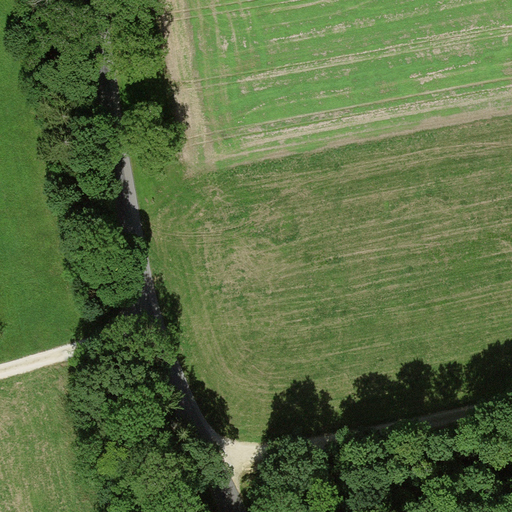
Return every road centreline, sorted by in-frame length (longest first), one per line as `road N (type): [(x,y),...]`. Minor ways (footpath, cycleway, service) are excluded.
road 1 (unclassified): [(93,0),(102,88),(150,332),(234,511)]
road 2 (track): [(215,461),(381,439),(511,409)]
road 3 (track): [(0,373),(150,332)]
